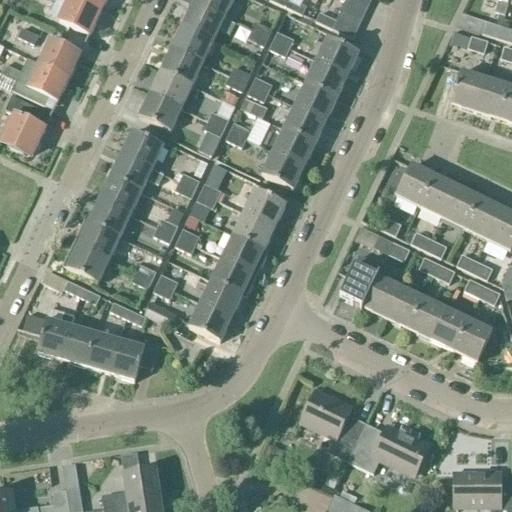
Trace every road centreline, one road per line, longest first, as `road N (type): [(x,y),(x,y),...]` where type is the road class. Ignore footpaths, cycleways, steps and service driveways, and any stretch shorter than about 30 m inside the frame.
road 1 (residential): [(0,340),(158,0)]
road 2 (residential): [(278,321),(392,61),(409,0)]
road 3 (residential): [(511,418),(460,415),(278,321)]
road 4 (residential): [(0,448),(187,415)]
road 5 (residential): [(187,415),(243,383),(278,321)]
